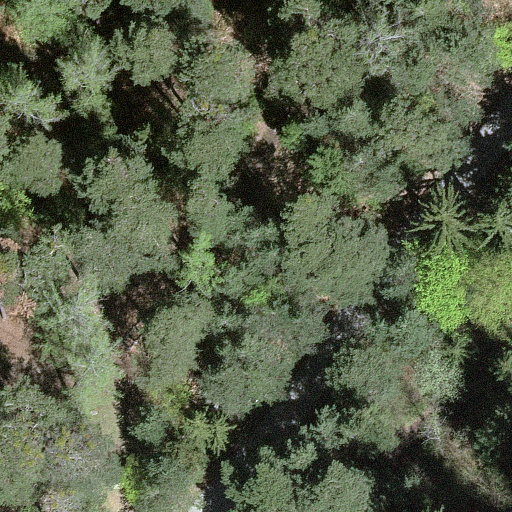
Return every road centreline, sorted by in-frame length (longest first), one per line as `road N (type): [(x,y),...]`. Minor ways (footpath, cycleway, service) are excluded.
road 1 (unclassified): [(214,511),(333,341),(511,113)]
road 2 (track): [(381,511),(511,390)]
